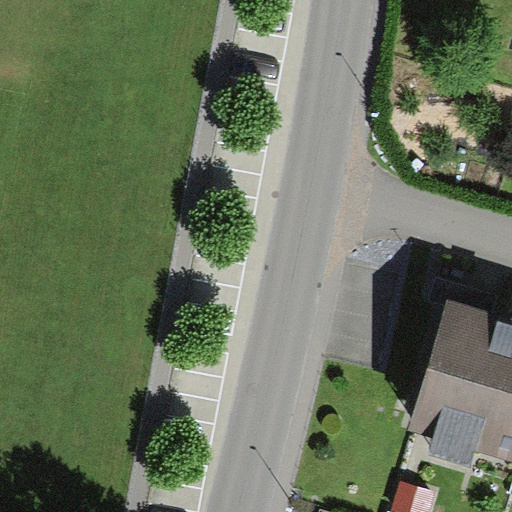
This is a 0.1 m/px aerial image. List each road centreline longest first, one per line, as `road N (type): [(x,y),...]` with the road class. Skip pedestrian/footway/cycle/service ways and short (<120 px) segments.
road 1 (residential): [(318,183),(231,511)]
road 2 (residential): [(318,183),(511,242)]
road 3 (residential): [(347,0),(318,183)]
